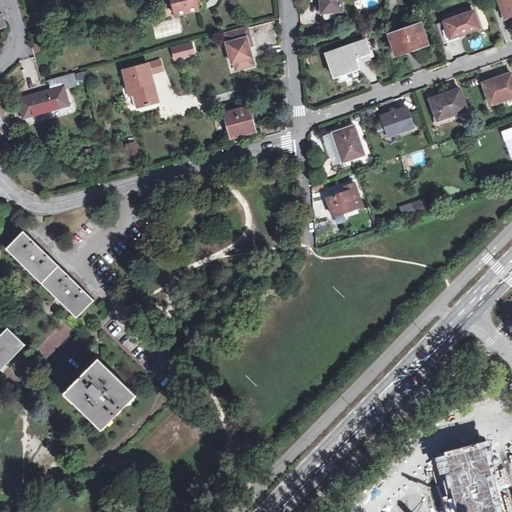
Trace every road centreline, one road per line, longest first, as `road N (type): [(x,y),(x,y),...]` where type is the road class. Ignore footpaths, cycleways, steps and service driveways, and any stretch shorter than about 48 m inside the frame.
road 1 (primary): [(459,305),(262,511)]
road 2 (primary): [(283,511),(472,316)]
road 3 (unclassified): [(48,203),(299,139)]
road 4 (unclassified): [(296,117),(511,48)]
road 5 (residential): [(368,511),(448,438),(507,412)]
road 6 (residential): [(48,203),(38,213),(45,234),(117,310)]
